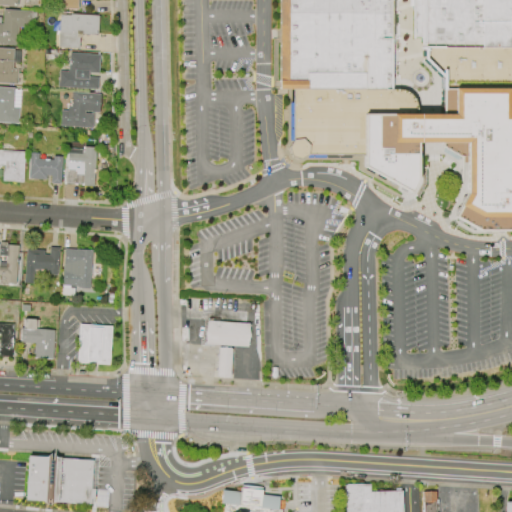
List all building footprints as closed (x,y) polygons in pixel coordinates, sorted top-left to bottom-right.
[(56,0),(77,0),(77,9),(56,7),(56,0)] [(390,0),(390,89),(401,89),(410,95),(416,105),(416,115),(363,114),(362,154),(307,154),(299,158),(296,157),(291,155),(290,152),(287,147),(292,141),(293,89),(289,89),(286,89),(279,89),(279,84),(279,41),(279,34),(278,0),(390,0)] [(511,0),(414,0),(414,38),(423,38),(420,52),(427,53),(427,61),(447,79),(446,116),(433,116),(416,115),(363,114),(362,154),(362,167),(368,170),(409,192),(417,181),(416,143),(432,143),(444,143),(463,142),(466,142),(466,157),(466,192),(453,217),(478,231),(511,231),(511,0)] [(16,45),(0,43),(0,24),(1,24),(2,9),(31,10),(31,12),(35,13),(34,22),(29,22),(28,28),(17,27),(16,45)] [(78,48),(58,47),(59,14),(69,15),(69,13),(98,15),(97,35),(81,34),(81,38),(78,37),(78,48)] [(17,83),(0,82),(0,48),(13,49),(13,50),(19,50),(19,62),(13,62),(12,68),(17,69),(17,83)] [(98,73),(88,73),(88,76),(97,77),(97,89),(58,87),(59,71),(68,71),(69,52),(99,54),(98,73)] [(17,122),(0,121),(0,86),(19,88),(17,122)] [(71,92),(99,93),(98,113),(90,112),(90,111),(84,111),(84,113),(90,113),(93,113),(92,127),(60,125),(61,110),(67,110),(67,107),(70,107),(71,92)] [(95,147),(93,185),(66,184),(67,153),(83,153),(83,146),(95,147)] [(0,149),(24,151),(22,182),(2,181),(3,166),(0,165),(0,149)] [(29,152),(37,153),(37,159),(52,160),(53,157),(61,157),(59,184),(50,184),(51,176),(45,175),(45,180),(27,179),(29,152)] [(0,241),(6,242),(6,244),(17,245),(15,283),(0,282),(0,241)] [(24,283),(26,249),(43,250),(42,255),(48,255),(49,247),(58,248),(56,275),(48,274),(48,271),(33,270),(32,283),(24,283)] [(91,250),(89,289),(77,288),(77,286),(61,285),(64,248),(91,250)] [(54,330),(52,358),(33,357),(34,343),(19,342),(20,328),(23,328),(23,319),(38,320),(37,327),(34,327),(34,329),(54,330)] [(205,345),(248,346),(248,323),(205,321),(205,345)] [(0,323),(13,324),(11,357),(0,356),(0,323)] [(111,326),(108,364),(76,362),(79,324),(111,326)] [(217,348),(224,347),(231,349),(229,377),(222,378),(215,376),(217,348)] [(24,500),(27,456),(92,460),(90,489),(93,489),(93,499),(90,499),(89,504),(24,500)] [(344,511),(343,485),(369,484),(369,492),(401,491),(401,511),(344,511)] [(222,511),(224,502),(219,501),(221,488),(240,491),(240,488),(242,488),(242,486),(259,488),(259,491),(261,491),(261,493),(279,495),(277,510),(279,511),(278,511),(222,511)] [(422,511),(422,491),(435,491),(435,511),(422,511)]
